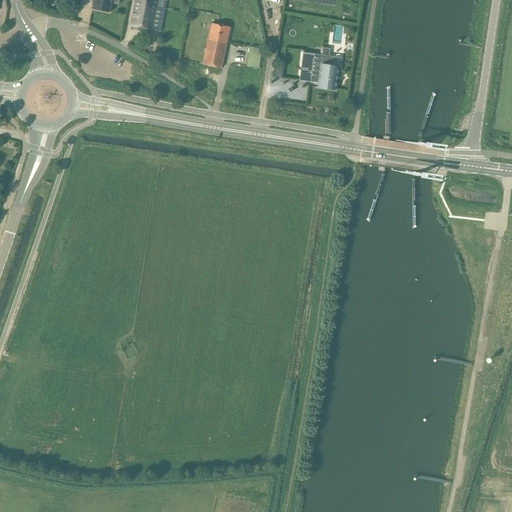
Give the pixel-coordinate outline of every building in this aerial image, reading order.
[(109,11),(109,12),(110,13),(112,0),(93,0),(92,9),(93,9),(93,8),(104,11),(109,11)] [(131,25),(131,26),(160,32),(162,22),(164,10),(166,0),(135,0),(131,25)] [(230,27),(212,23),(203,64),(221,68),(230,27)] [(153,45),(148,50),(150,54),(156,50),(153,45)] [(261,49),(249,47),(246,66),(258,68),(261,49)] [(311,82),(311,79),(318,80),(317,88),(335,90),(337,75),(339,75),(340,66),(330,65),(331,58),(329,58),(330,49),(323,48),(322,57),(314,56),(314,54),(302,53),(302,54),(304,55),(301,79),(299,79),(299,80),(311,82)] [(274,77),(282,78),(283,66),(275,65),(274,77)] [(383,136),(378,170),(379,170),(379,171),(384,171),(385,171),(390,137),(389,136),(384,135),(384,136),(383,136)] [(417,141),(412,175),(413,175),(413,176),(418,177),(419,176),(424,143),(424,142),(423,141),(423,140),(422,140),(421,140),(420,140),(420,141),(419,141),(418,141),(417,141)]
